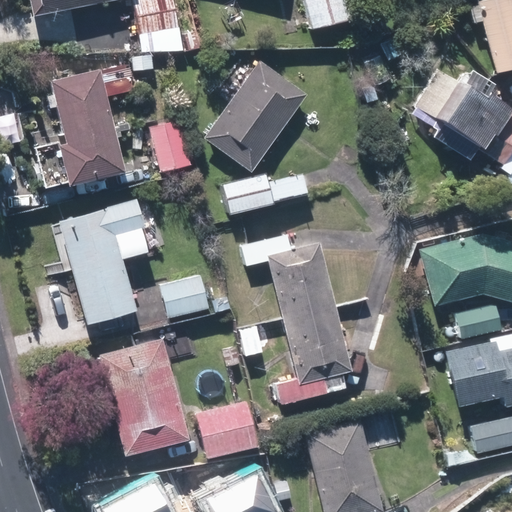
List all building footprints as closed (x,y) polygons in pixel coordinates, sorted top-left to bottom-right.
[(29,0),(32,10),(82,0),(29,0)] [(174,0),(133,0),(144,48),(186,47),(174,0)] [(343,0),(303,0),(309,19),(346,8),(343,0)] [(511,7),(510,0),(475,0),(491,60),(511,55),(511,7)] [(301,84),(258,53),(202,129),(245,160),(301,84)] [(376,56),(360,64),(371,87),(387,79),(376,56)] [(423,105),(426,121),(465,152),(471,139),(511,159),(511,88),(447,56),(444,63),(437,60),(416,102),(423,105)] [(115,158),(86,69),(45,82),(60,133),(31,137),(38,176),(63,175),(115,158)] [(179,116),(148,126),(161,169),(192,160),(179,116)] [(230,211),(310,190),(305,170),(269,179),(267,171),(223,183),(230,211)] [(152,249),(138,196),(61,217),(88,320),(139,306),(126,257),(152,249)] [(511,293),(511,239),(476,229),(422,238),(429,294),(475,285),(511,293)] [(342,356),(313,243),(264,256),(293,369),(342,356)] [(204,275),(161,281),(165,306),(208,300),(204,275)] [(486,307),(446,317),(452,341),(492,332),(486,307)] [(257,323),(239,328),(246,353),(264,349),(257,323)] [(184,430),(163,332),(101,345),(122,443),(184,430)] [(480,339),(444,346),(453,394),(489,388),(488,382),(500,387),(500,392),(511,390),(511,345),(494,349),(481,343),(480,339)] [(242,398),(199,409),(208,444),(251,433),(242,398)] [(511,412),(473,415),(475,440),(511,437),(511,412)] [(382,504),(357,419),(303,435),(321,511),(377,511),(376,505),(382,504)] [(232,462),(238,485),(256,480),(264,505),(278,501),(264,453),(232,462)] [(214,511),(210,476),(144,483),(147,511),(214,511)]
